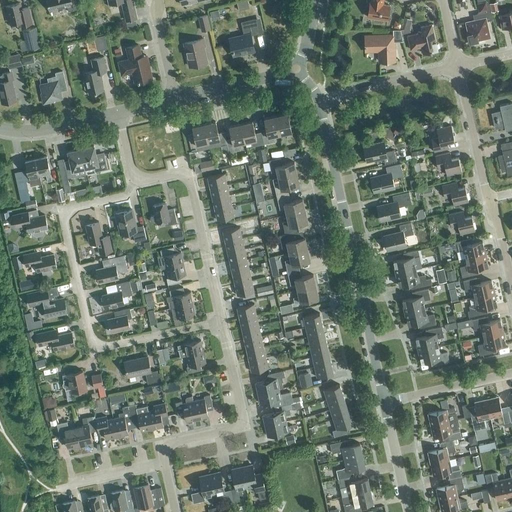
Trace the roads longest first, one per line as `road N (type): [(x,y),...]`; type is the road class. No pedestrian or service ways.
road 1 (residential): [(222,322),(109,347),(92,342),(66,212),(126,194),(132,183)]
road 2 (residential): [(383,404),(319,110)]
road 3 (residential): [(222,322),(186,178),(132,183)]
road 4 (residential): [(165,462),(166,447),(241,421),(222,322)]
road 5 (residential): [(319,110),(363,85),(457,65)]
road 6 (residential): [(457,65),(486,198)]
road 7 (residential): [(383,404),(511,374)]
road 8 (residential): [(175,101),(297,66)]
